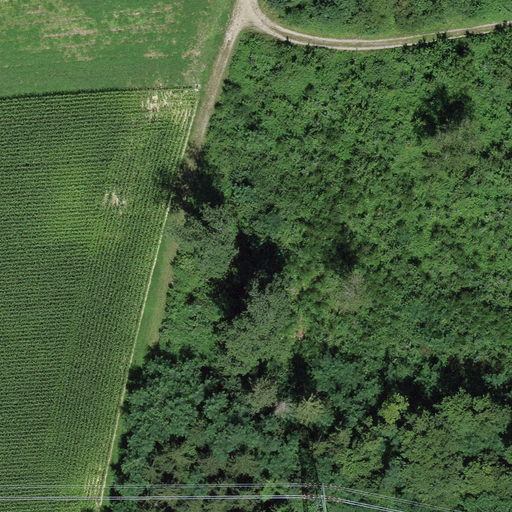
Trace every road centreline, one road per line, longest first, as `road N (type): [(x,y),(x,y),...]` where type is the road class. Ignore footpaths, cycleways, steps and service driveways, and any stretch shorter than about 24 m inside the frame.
road 1 (track): [(244,21),(134,422)]
road 2 (track): [(246,0),(244,21),(341,42),(511,22)]
